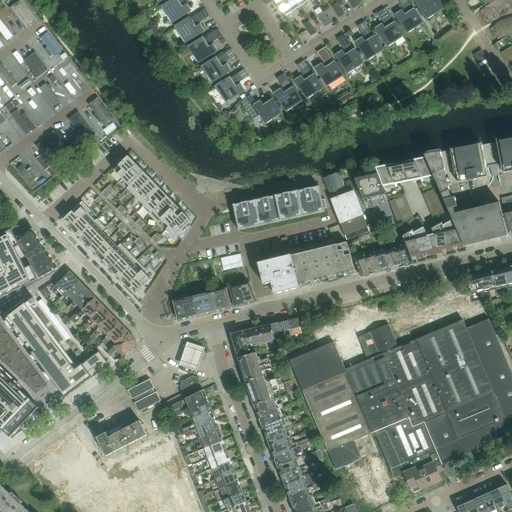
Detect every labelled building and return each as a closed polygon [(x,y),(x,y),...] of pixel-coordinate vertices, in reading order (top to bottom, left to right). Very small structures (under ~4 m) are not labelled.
[(30,0),(11,0),(27,18),(38,9),(30,0)] [(184,4),(190,0),(174,0),(163,7),(173,22),(190,11),(187,6),(186,6),(184,4)] [(274,0),(285,16),(300,7),(295,0),(274,0)] [(359,5),(355,0),(347,0),(353,9),(359,5)] [(422,23),(407,0),(397,0),(404,11),(402,13),(401,12),(396,15),(408,33),(422,23)] [(442,9),(435,0),(417,0),(416,1),(427,19),(442,9)] [(339,18),(345,15),(337,3),(332,7),(339,18)] [(198,24),(210,16),(205,9),(176,27),(186,42),(204,31),(200,26),(199,26),(198,24)] [(403,37),(384,9),(377,13),(385,25),(382,26),(381,25),(376,29),(388,46),(403,37)] [(325,27),(331,24),(323,12),(317,16),(325,27)] [(311,37),(317,33),(309,21),(303,25),(311,37)] [(383,50),(364,22),(357,26),(365,38),(362,40),(362,39),(356,42),(368,60),(383,50)] [(211,44),(223,36),(218,29),(189,47),(199,62),(217,51),(213,46),(212,46),(211,44)] [(363,63),(344,35),(337,39),(345,51),(342,53),(342,52),(336,55),(348,73),(363,63)] [(18,53),(15,49),(6,55),(16,69),(42,51),(35,41),(18,53)] [(66,70),(60,61),(64,58),(55,46),(45,53),(60,74),(66,70)] [(504,60),(511,54),(511,46),(500,54),(504,60)] [(342,76),(324,48),(317,52),(324,64),(322,66),(321,65),(316,68),(328,86),(342,76)] [(224,64),(236,56),(231,49),(203,67),(213,82),(230,71),(227,66),(226,66),(224,64)] [(473,55),(478,62),(486,57),(482,50),(473,55)] [(46,57),(31,67),(41,81),(52,74),(46,66),(50,63),(46,57)] [(296,81),(307,98),(322,89),(304,61),(297,65),(304,77),(301,78),(301,77),(296,81)] [(34,97),(40,93),(38,89),(43,85),(30,68),(19,76),(34,97)] [(238,83),(249,77),(244,69),(217,87),(226,102),(244,90),(241,85),(240,86),(238,83)] [(302,101),(284,74),(276,78),(283,89),(281,91),(280,90),(275,93),(287,111),(302,101)] [(23,104),(29,99),(15,81),(4,90),(10,98),(14,94),(23,104)] [(57,103),(66,113),(78,102),(70,92),(57,103)] [(269,96),(262,101),(263,102),(260,103),(260,102),(256,104),(250,95),(241,102),(253,120),(261,115),(266,123),(281,114),(269,96)] [(0,147),(6,156),(15,150),(3,132),(0,133),(0,147)] [(511,138),(498,142),(504,173),(511,171),(511,138)] [(488,177),(481,144),(451,150),(458,183),(467,181),(473,180),(473,181),(473,180),(477,179),(477,180),(478,180),(478,179),(488,177)] [(8,160),(14,167),(24,159),(17,152),(8,160)] [(464,247),(467,246),(490,241),(490,240),(498,239),(497,235),(506,233),(507,236),(508,236),(511,235),(511,221),(510,213),(502,215),(499,203),(489,206),(455,215),(453,208),(457,207),(455,197),(451,198),(440,152),(424,155),(426,158),(435,179),(452,220),(464,247)] [(119,166),(114,170),(122,178),(136,164),(129,156),(124,161),(122,159),(117,164),(119,166)] [(424,159),(415,160),(412,161),(410,161),(407,162),(394,165),(395,167),(398,174),(397,175),(400,183),(416,180),(422,178),(423,181),(421,181),(421,182),(435,179),(426,158),(424,159)] [(136,164),(122,178),(129,186),(144,172),(136,164)] [(492,177),(498,176),(497,170),(498,170),(497,164),(487,166),(488,168),(490,168),(491,172),(491,171),(492,177)] [(376,168),(384,190),(398,187),(397,186),(395,187),(394,184),(400,183),(397,175),(398,174),(395,167),(394,165),(389,166),(387,166),(378,168),(376,168)] [(345,188),(339,171),(325,176),(331,193),(345,188)] [(129,186),(127,189),(135,197),(152,180),(144,172),(129,186)] [(43,203),(54,195),(38,174),(27,183),(43,203)] [(377,174),(354,179),(363,200),(367,209),(374,207),(370,198),(385,195),(377,174)] [(152,180),(135,197),(143,205),(160,188),(152,180)] [(354,188),(351,180),(345,182),(348,190),(354,188)] [(305,189),(298,191),(303,217),(325,212),(324,212),(324,209),(326,209),(327,209),(325,199),(322,200),(322,198),(321,194),(319,187),(319,186),(310,188),(305,189)] [(160,188),(143,205),(150,213),(168,197),(160,188)] [(447,208),(438,188),(423,195),(432,215),(447,208)] [(284,194),(276,196),(282,222),(303,217),(298,191),(289,193),(284,194)] [(331,200),(346,241),(369,231),(353,191),(331,200)] [(413,218),(405,195),(389,201),(398,224),(413,218)] [(507,201),(511,199),(511,195),(501,199),(503,208),(502,208),(503,212),(509,211),(507,201)] [(263,198),(255,200),(260,226),(282,222),(276,196),(268,197),(263,198)] [(150,213),(149,215),(157,224),(162,220),(176,206),(168,197),(150,213)] [(233,205),(234,206),(235,213),(236,217),(239,230),(239,231),(260,226),(255,200),(247,202),(242,203),(233,205)] [(82,202),(63,220),(72,229),(88,213),(91,210),(82,202)] [(176,206),(162,220),(169,227),(183,213),(176,206)] [(88,213),(72,229),(79,237),(95,221),(88,213)] [(169,227),(166,229),(174,238),(177,235),(182,231),(184,233),(189,228),(187,226),(191,221),(183,213),(169,227)] [(95,221),(79,237),(88,245),(102,231),(106,228),(101,223),(97,219),(95,221)] [(452,221),(443,226),(453,249),(456,247),(457,249),(464,247),(452,220),(452,221)] [(453,250),(453,249),(443,226),(442,223),(441,223),(441,224),(432,229),(432,228),(431,229),(434,235),(431,235),(427,236),(434,255),(439,253),(442,253),(443,252),(442,251),(446,250),(446,252),(453,250)] [(11,227),(39,279),(58,268),(47,251),(38,239),(29,225),(11,227)] [(339,225),(329,229),(332,237),(333,238),(334,242),(340,240),(345,238),(339,225)] [(423,228),(414,234),(423,256),(427,255),(427,256),(434,255),(427,236),(423,227),(423,228)] [(12,229),(0,235),(0,298),(38,279),(12,229)] [(402,236),(406,246),(412,260),(413,260),(412,259),(416,257),(416,259),(423,257),(423,256),(414,234),(413,230),(412,230),(412,231),(403,236),(402,236)] [(102,231),(88,245),(95,253),(110,239),(102,231)] [(110,239),(95,253),(103,261),(118,247),(110,239)] [(383,250),(391,270),(392,270),(402,267),(394,243),(393,242),(389,243),(391,250),(385,252),(384,252),(383,250)] [(397,242),(394,243),(402,267),(414,264),(412,260),(406,246),(400,248),(397,242)] [(341,244),(292,256),(299,285),(302,284),(303,287),(351,275),(355,274),(348,243),(341,244)] [(118,247),(103,261),(111,270),(129,253),(121,244),(118,247)] [(383,250),(379,252),(365,257),(372,275),(391,270),(383,250)] [(352,253),(358,271),(361,277),(372,275),(365,257),(365,255),(358,258),(356,251),(352,253)] [(0,423),(6,418),(1,414),(8,406),(5,402),(12,395),(20,403),(35,388),(70,361),(26,304),(0,253),(0,423)] [(129,253),(111,270),(120,279),(138,261),(129,253)] [(291,255),(258,263),(264,285),(271,283),(274,294),(299,288),(299,285),(292,256),(291,255)] [(138,261),(120,279),(127,287),(143,271),(145,269),(138,261)] [(511,297),(504,268),(491,271),(496,290),(506,287),(507,289),(505,291),(507,298),(511,297)] [(143,271),(127,287),(135,295),(151,280),(145,274),(143,271)] [(496,290),(491,271),(480,274),(485,296),(486,300),(489,299),(489,296),(487,294),(486,292),(496,290)] [(52,284),(47,287),(51,290),(54,293),(60,288),(65,293),(78,281),(78,280),(74,276),(72,274),(70,272),(64,277),(54,287),(52,284)] [(485,296),(480,274),(467,277),(471,292),(481,290),(482,292),(481,293),(482,297),(485,296)] [(63,276),(52,284),(54,287),(64,277),(63,276)] [(457,280),(444,283),(449,304),(461,301),(462,301),(457,280)] [(65,293),(59,299),(62,302),(68,296),(73,302),(87,289),(78,281),(65,293)] [(258,303),(256,298),(249,283),(239,285),(244,306),(258,303)] [(444,283),(432,286),(437,307),(449,304),(444,283)] [(244,306),(239,285),(230,287),(234,308),(244,306)] [(432,286),(420,289),(425,310),(437,307),(432,286)] [(231,309),(226,288),(216,291),(221,311),(231,309)] [(52,295),(48,289),(41,293),(45,299),(52,295)] [(73,302),(67,308),(70,311),(76,305),(82,311),(95,298),(87,289),(73,302)] [(420,289),(408,292),(413,313),(425,310),(420,289)] [(211,313),(221,311),(216,291),(206,293),(211,313)] [(408,292),(396,294),(401,316),(413,313),(408,292)] [(206,293),(202,294),(193,296),(198,317),(211,313),(206,293)] [(396,294),(384,297),(390,319),(401,316),(396,294)] [(193,296),(183,299),(188,319),(198,317),(193,296)] [(384,297),(367,302),(370,312),(374,311),(377,322),(390,319),(384,297)] [(75,314),(69,319),(70,319),(74,324),(84,315),(82,313),(84,311),(91,318),(103,306),(95,298),(82,311),(76,315),(75,314)] [(178,321),(188,319),(183,299),(174,301),(178,321)] [(367,302),(350,306),(355,327),(368,324),(367,321),(365,313),(366,313),(370,312),(367,302)] [(85,324),(78,330),(82,334),(88,328),(92,323),(91,322),(92,320),(99,327),(112,315),(103,306),(91,318),(85,324)] [(350,306),(338,309),(343,330),(355,327),(350,306)] [(338,309),(326,312),(331,333),(343,330),(338,309)] [(326,312),(314,315),(319,336),(331,333),(326,312)] [(93,333),(81,345),(84,348),(96,336),(101,332),(99,330),(101,329),(108,336),(120,324),(112,315),(99,327),(93,333)] [(314,315),(301,318),(307,339),(319,336),(314,315)] [(298,319),(288,321),(292,335),(301,333),(298,319)] [(414,494),(442,481),(436,468),(511,435),(511,372),(489,319),(467,328),(463,319),(398,347),(388,324),(358,337),(368,360),(345,369),(334,342),(290,361),(336,470),(362,459),(354,440),(373,432),(373,433),(376,432),(394,478),(400,475),(401,478),(406,476),(414,494)] [(288,321),(279,323),(282,337),(292,335),(288,321)] [(282,337),(279,323),(271,325),(275,339),(282,337)] [(108,336),(101,342),(105,345),(109,341),(108,339),(110,337),(116,344),(128,332),(120,324),(108,336)] [(275,339),(271,325),(260,328),(264,343),(275,340),(275,339)] [(264,343),(260,328),(248,330),(252,344),(253,345),(264,343)] [(252,344),(248,330),(234,334),(233,335),(247,345),(252,344)] [(116,344),(108,351),(109,352),(112,355),(114,353),(117,350),(123,355),(135,346),(136,346),(136,340),(128,332),(116,344)] [(233,335),(232,336),(239,358),(250,354),(247,345),(233,335)] [(183,366),(200,371),(201,367),(207,348),(190,343),(185,362),(183,366)] [(239,358),(246,382),(264,376),(262,371),(272,368),(281,365),(279,358),(270,361),(269,358),(262,360),(259,360),(256,352),(250,354),(239,358)] [(0,370),(0,427),(3,430),(10,438),(38,409),(31,402),(27,397),(26,397),(21,392),(22,391),(0,370)] [(281,372),(280,372),(283,381),(288,379),(285,372),(281,373),(281,372)] [(183,394),(202,384),(199,378),(193,376),(182,382),(180,387),(183,394)] [(267,383),(264,376),(246,382),(255,405),(272,399),(270,393),(280,390),(276,380),(267,383)] [(134,402),(139,412),(140,411),(142,414),(161,405),(159,401),(161,401),(157,392),(155,393),(153,389),(155,388),(150,379),(128,390),(132,399),(134,398),(136,402),(134,402)] [(296,393),(291,381),(284,383),(288,396),(296,393)] [(204,390),(184,400),(185,401),(187,400),(189,405),(186,406),(185,406),(180,408),(181,411),(184,410),(208,400),(204,390)] [(44,414),(59,402),(55,396),(39,408),(44,414)] [(273,400),(272,399),(255,405),(259,416),(277,409),(282,407),(281,405),(276,406),(273,400)] [(192,412),(194,418),(212,411),(208,400),(184,410),(186,414),(192,412)] [(280,416),(277,409),(259,416),(263,426),(281,419),(286,417),(285,414),(280,416)] [(185,433),(215,420),(212,411),(194,418),(196,424),(190,426),(183,429),(185,433)] [(289,416),(286,417),(281,419),(263,426),(267,436),(290,427),(293,426),(289,416)] [(202,438),(219,431),(215,420),(185,433),(186,437),(193,435),(200,432),(202,438)] [(106,432),(96,437),(106,456),(147,435),(140,421),(109,437),(106,432)] [(177,437),(181,436),(184,435),(181,429),(184,428),(182,424),(173,428),(177,437)] [(267,436),(270,446),(289,439),(287,433),(292,431),(290,427),(267,436)] [(219,431),(202,438),(204,444),(198,447),(200,451),(223,441),(219,431)] [(56,444),(28,465),(54,499),(93,470),(67,436),(66,436),(63,439),(56,444)] [(291,445),(289,439),(270,446),(274,456),(308,443),(306,439),(297,443),(291,445)] [(227,451),(223,441),(200,451),(201,455),(207,453),(210,459),(227,451)] [(274,456),(278,465),(297,458),(294,452),(300,451),(309,447),(308,443),(274,456)] [(320,450),(316,452),(319,461),(324,459),(320,450)] [(206,467),(208,471),(231,461),(227,451),(210,459),(212,465),(206,467)] [(373,452),(347,463),(352,475),(379,463),(378,461),(378,460),(377,461),(376,459),(376,460),(376,461),(374,462),(371,454),(374,453),(373,452)] [(278,465),(282,475),(306,466),(304,462),(299,464),(297,458),(278,465)] [(231,461),(208,471),(209,475),(215,473),(217,479),(235,472),(231,461)] [(379,463),(352,475),(356,486),(383,475),(383,474),(380,475),(376,467),(378,467),(379,468),(380,467),(379,466),(380,466),(380,465),(379,463)] [(282,475),(285,485),(304,478),(302,472),(307,470),(306,466),(282,475)] [(179,467),(169,471),(175,488),(185,484),(184,480),(182,475),(180,471),(179,467)] [(169,471),(159,475),(166,491),(175,488),(169,471)] [(212,483),(216,492),(239,482),(235,472),(217,479),(218,480),(212,483)] [(159,475),(149,478),(156,495),(166,491),(159,475)] [(383,475),(356,486),(361,498),(389,486),(388,484),(388,483),(387,484),(386,482),(385,483),(386,484),(384,485),(380,477),(383,476),(383,475)] [(149,478),(139,482),(146,499),(156,495),(149,478)] [(307,484),(304,478),(285,485),(289,495),(316,485),(322,483),(321,479),(312,482),(307,484)] [(225,499),(243,492),(239,482),(216,492),(217,496),(223,493),(225,499)] [(289,495),(293,505),(312,498),(310,492),(315,490),(318,489),(316,485),(289,495)] [(511,495),(507,485),(498,489),(506,506),(507,506),(509,510),(511,509),(511,495)] [(0,511),(29,511),(2,486),(0,487),(0,511)] [(389,486),(361,498),(366,509),(367,510),(376,506),(377,509),(385,505),(384,503),(393,499),(393,497),(389,498),(386,491),(388,490),(389,491),(390,491),(389,489),(390,489),(390,488),(389,488),(389,486)] [(491,492),(498,510),(506,506),(498,489),(491,492)] [(125,491),(117,499),(130,511),(138,504),(125,491)] [(247,502),(243,492),(225,499),(227,505),(221,507),(223,511),(247,502)] [(489,511),(493,511),(498,510),(491,492),(482,496),(489,511)] [(187,495),(172,501),(175,510),(191,504),(189,500),(187,495)] [(204,508),(209,506),(205,496),(200,498),(204,508)] [(474,500),(479,511),(489,511),(482,496),(474,500)] [(293,505),(295,511),(304,511),(330,502),(329,499),(320,502),(320,501),(314,504),(312,498),(293,505)] [(130,511),(117,499),(110,507),(115,511),(130,511)] [(466,504),(469,511),(479,511),(474,500),(466,504)] [(250,511),(251,511),(247,502),(223,511),(250,511)] [(327,503),(304,511),(323,511),(329,510),(327,503)]
